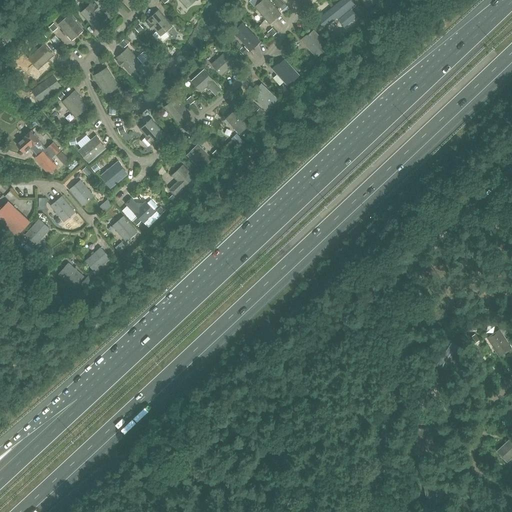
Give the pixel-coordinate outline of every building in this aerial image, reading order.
[(196,0),(179,0),(187,8),(196,0)] [(268,0),(261,0),(255,6),(270,23),(281,14),(268,0)] [(349,0),(341,0),(317,20),(324,28),(336,18),(344,27),(357,16),(351,10),(355,7),(349,0)] [(360,0),(368,9),(378,0),(360,0)] [(95,27),(106,17),(92,2),(81,12),(95,27)] [(371,15),(364,6),(362,8),(360,5),(355,9),(364,20),(371,15)] [(158,11),(147,20),(150,24),(148,25),(152,30),(154,29),(161,36),(171,27),(158,11)] [(70,15),(58,25),(72,41),(84,31),(70,15)] [(242,22),(233,31),(251,50),(260,42),(242,22)] [(329,47),(314,30),(308,35),(307,35),(305,37),(304,36),(301,39),(317,58),(329,47)] [(61,31),(55,34),(58,40),(64,37),(61,31)] [(35,33),(29,38),(35,44),(41,39),(35,33)] [(45,45),(28,60),(38,71),(55,55),(45,45)] [(117,56),(121,60),(118,63),(122,67),(125,65),(131,72),(142,62),(129,47),(117,56)] [(227,50),(211,64),(222,76),(229,69),(230,71),(235,67),(234,65),(238,62),(227,50)] [(300,76),(285,59),(279,64),(278,64),(276,66),(275,65),(272,68),(288,87),(300,76)] [(107,67),(94,75),(106,95),(119,87),(107,67)] [(203,69),(191,80),(202,92),(208,86),(216,96),(222,90),(203,69)] [(54,74),(33,89),(41,101),(62,86),(54,74)] [(277,100),(261,84),(255,90),(255,89),(253,91),(252,91),(249,94),(266,111),(277,100)] [(282,94),(286,90),(287,90),(283,85),(278,89),(282,94)] [(75,90),(62,102),(75,118),(87,108),(77,96),(79,95),(75,90)] [(176,97),(164,106),(179,125),(191,115),(176,97)] [(237,108),(225,118),(240,135),(251,124),(237,108)] [(255,112),(260,117),(264,112),(260,108),(255,112)] [(141,128),(147,135),(145,138),(149,142),(151,140),(154,143),(165,133),(152,118),(141,128)] [(31,130),(17,143),(25,152),(30,148),(34,144),(41,152),(46,148),(42,143),(39,139),(31,130)] [(237,134),(232,139),(240,148),(245,143),(237,134)] [(96,135),(79,150),(89,162),(106,148),(101,142),(102,141),(96,135)] [(37,156),(35,158),(49,174),(58,166),(54,162),(56,160),(52,157),(61,149),(54,141),(46,148),(41,152),(37,156)] [(198,144),(187,155),(202,170),(213,159),(198,144)] [(56,155),(64,164),(69,160),(61,151),(56,155)] [(78,153),(71,163),(78,167),(84,157),(78,153)] [(118,161),(100,176),(111,188),(127,174),(123,168),(123,167),(118,161)] [(177,180),(169,189),(175,196),(195,177),(182,164),(172,175),(177,180)] [(83,170),(88,176),(91,173),(86,167),(83,170)] [(80,180),(69,189),(83,205),(93,196),(80,180)] [(61,196),(51,204),(65,221),(75,212),(61,196)] [(145,221),(156,210),(146,200),(140,206),(132,197),(127,202),(145,221)] [(31,222),(19,211),(8,201),(0,209),(0,211),(22,232),(31,222)] [(89,212),(97,217),(101,211),(93,206),(89,212)] [(123,216),(113,225),(127,241),(137,232),(123,216)] [(39,219),(26,234),(36,243),(50,228),(39,219)] [(100,247),(85,261),(95,272),(110,258),(100,247)] [(84,276),(69,262),(59,274),(74,288),(84,276)] [(86,288),(93,280),(88,276),(81,283),(86,288)] [(499,355),(511,347),(500,329),(487,337),(499,355)] [(446,369),(460,348),(447,339),(433,360),(446,369)] [(426,381),(412,403),(426,412),(434,400),(426,396),(433,385),(426,381)] [(431,450),(434,430),(420,428),(417,448),(431,450)] [(511,442),(509,440),(498,450),(507,461),(511,456),(511,442)] [(428,501),(449,496),(445,482),(425,486),(428,501)] [(306,511),(311,507),(301,497),(295,503),(298,506),(292,511),(306,511)] [(469,503),(460,511),(474,511),(477,510),(469,503)]
